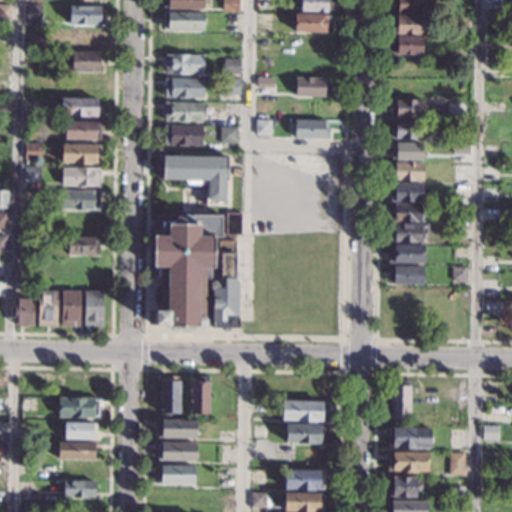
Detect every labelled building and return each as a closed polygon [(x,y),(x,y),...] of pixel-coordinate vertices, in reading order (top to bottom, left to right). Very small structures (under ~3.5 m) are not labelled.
[(201,0),(201,9),(163,9),(163,0),(201,0)] [(237,0),(237,11),(221,11),(221,0),(237,0)] [(327,0),(327,1),(330,1),(330,12),(299,11),(299,0),(327,0)] [(424,0),(424,13),(394,13),(394,3),(397,3),(397,0),(424,0)] [(9,20),(0,20),(0,4),(9,4),(9,20)] [(40,21),(25,21),(25,5),(41,5),(40,21)] [(100,15),(103,15),(103,25),(68,25),(68,6),(100,7),(100,15)] [(203,31),(162,30),(162,11),(203,11),(203,31)] [(271,33),(258,33),(258,13),(272,13),(271,33)] [(329,22),(324,22),(324,32),(292,32),(293,15),(329,15),(329,22)] [(422,34),(392,33),(392,16),(422,16),(422,34)] [(467,33),(451,33),(451,18),(467,18),(467,33)] [(99,31),(104,31),(104,46),(99,46),(99,48),(70,47),(71,29),(99,29),(99,31)] [(422,37),(422,54),(390,54),(391,36),(422,37)] [(36,51),(36,62),(23,61),(23,51),(36,51)] [(99,59),(100,59),(100,72),(70,71),(70,51),(99,52),(99,59)] [(202,56),(202,74),(188,74),(188,75),(177,75),(177,74),(164,73),(164,55),(202,56)] [(238,75),(223,75),(223,59),(238,59),(238,75)] [(256,86),(256,76),(273,76),(272,86),(256,86)] [(201,98),(188,98),(188,99),(177,99),(177,98),(163,97),(164,78),(202,79),(201,98)] [(323,85),(330,85),(329,97),(294,97),(294,78),(323,78),(323,85)] [(239,95),(223,95),(223,79),(239,79),(239,95)] [(97,107),(100,107),(100,117),(60,116),(60,98),(97,98),(97,107)] [(422,118),(390,118),(390,107),(394,107),(394,100),(422,100),(422,118)] [(201,121),(187,121),(187,123),(176,123),(176,121),(163,121),(163,101),(201,102),(201,121)] [(324,128),(328,128),(328,139),(293,138),(293,120),(324,120),(324,128)] [(269,135),(254,135),(254,121),(269,121),(269,135)] [(421,139),(390,139),(390,128),(394,128),(395,121),(421,121),(421,139)] [(99,140),(63,140),(64,123),(99,123),(99,140)] [(201,145),(186,145),(186,147),(176,147),(176,145),(163,145),(163,125),(201,126),(201,145)] [(236,128),(236,144),(218,144),(219,127),(236,128)] [(422,160),(390,160),(390,151),(387,151),(388,141),(422,141),(422,160)] [(40,144),(40,160),(24,160),(24,143),(40,144)] [(99,163),(90,163),(90,165),(71,165),(71,163),(59,163),(60,145),(99,146),(99,163)] [(226,206),(205,206),(205,180),(204,180),(201,185),(186,185),(183,180),(161,180),(161,156),(226,157),(226,206)] [(422,181),(389,180),(389,170),(394,170),(394,163),(422,163),(422,181)] [(40,183),(23,183),(24,167),(40,167),(40,183)] [(98,187),(84,187),(84,189),(74,189),(74,186),(60,186),(60,167),(98,168),(98,187)] [(240,168),(239,176),(231,176),(231,168),(240,168)] [(422,202),(389,202),(389,191),(393,191),(393,184),(422,184),(422,202)] [(97,211),(60,210),(60,190),(98,191),(97,211)] [(420,222),(388,222),(388,210),(392,211),(392,204),(420,204),(420,222)] [(240,235),(225,235),(225,213),(240,213),(240,235)] [(220,237),(214,237),(213,279),(205,279),(204,318),(206,323),(204,326),(200,329),(196,328),(167,328),(167,326),(152,326),(152,311),(159,311),(159,279),(152,279),(153,215),(220,215),(220,237)] [(427,225),(427,234),(421,234),(421,242),(389,242),(389,231),(392,231),(392,224),(427,225)] [(97,255),(66,255),(67,236),(98,237),(97,255)] [(235,281),(238,281),(237,329),(230,329),(230,331),(222,331),(222,329),(210,329),(211,290),(209,289),(209,283),(211,281),(219,281),(219,241),(235,242),(235,281)] [(422,264),(386,264),(386,251),(391,252),(391,245),(422,246),(422,264)] [(421,267),(421,285),(387,284),(387,274),(391,274),(392,266),(421,267)] [(466,281),(450,281),(450,267),(466,267),(466,281)] [(57,326),(36,326),(37,291),(57,291),(57,326)] [(78,327),(60,327),(60,291),(79,291),(78,327)] [(102,327),(83,327),(84,291),(103,291),(102,327)] [(32,326),(14,325),(14,298),(32,298),(32,326)] [(500,313),(485,313),(485,301),(500,301),(500,313)] [(178,414),(169,414),(169,416),(162,416),(162,414),(159,414),(160,381),(168,381),(168,376),(178,376),(178,414)] [(207,415),(198,415),(198,416),(192,416),(192,414),(188,414),(189,381),(198,381),(198,377),(208,377),(207,415)] [(408,420),(389,420),(390,381),(408,381),(408,420)] [(98,417),(56,417),(57,398),(98,398),(98,417)] [(326,412),(321,412),(321,422),(315,422),(315,424),(295,423),(295,422),(280,422),(280,400),(326,401),(326,412)] [(193,439),(156,439),(157,420),(194,420),(193,439)] [(92,440),(63,439),(63,423),(92,423),(92,440)] [(323,443),(314,443),(314,444),(295,444),(295,443),(285,443),(285,425),(324,425),(323,443)] [(496,441),(482,441),(482,426),(496,426),(496,441)] [(430,437),(432,437),(432,442),(429,442),(429,448),(415,448),(415,449),(395,449),(395,447),(386,447),(386,428),(430,428),(430,437)] [(97,442),(97,459),(57,459),(58,442),(97,442)] [(192,460),(156,460),(156,443),(193,443),(192,460)] [(427,463),(429,463),(428,468),(427,468),(427,472),(416,472),(416,474),(397,474),(397,472),(386,472),(386,453),(427,453),(427,463)] [(462,475),(447,475),(447,453),(462,453),(462,475)] [(191,485),(155,484),(155,466),(191,467),(191,485)] [(322,490),(313,490),(313,492),(293,491),(293,490),(283,489),(283,470),(322,471),(322,490)] [(414,480),(420,480),(420,490),(414,490),(414,498),(385,497),(386,477),(414,477),(414,480)] [(95,492),(97,492),(97,496),(94,496),(94,497),(84,497),(84,499),(72,499),(72,497),(63,497),(63,480),(95,481),(95,492)] [(269,504),(265,504),(265,508),(250,508),(250,492),(269,492),(269,504)] [(322,511),(282,511),(282,493),(322,494),(322,511)] [(23,507),(42,507),(41,499),(23,499),(23,507)] [(425,511),(384,511),(384,501),(425,502),(425,511)]
